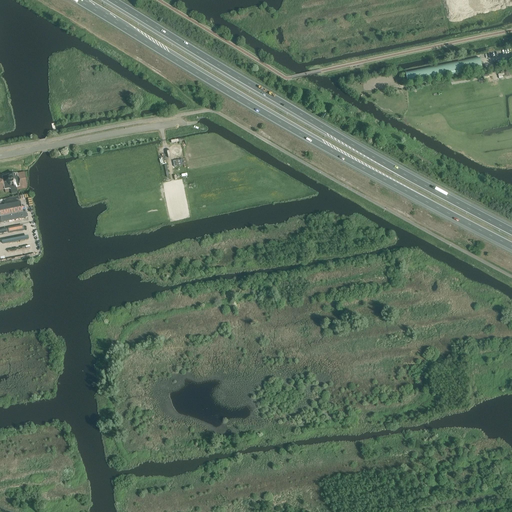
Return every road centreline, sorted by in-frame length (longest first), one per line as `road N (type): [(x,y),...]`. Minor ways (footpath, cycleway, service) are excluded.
road 1 (motorway): [(79,0),(511,247)]
road 2 (motorway): [(511,231),(110,0)]
road 3 (unclassified): [(0,155),(197,122)]
